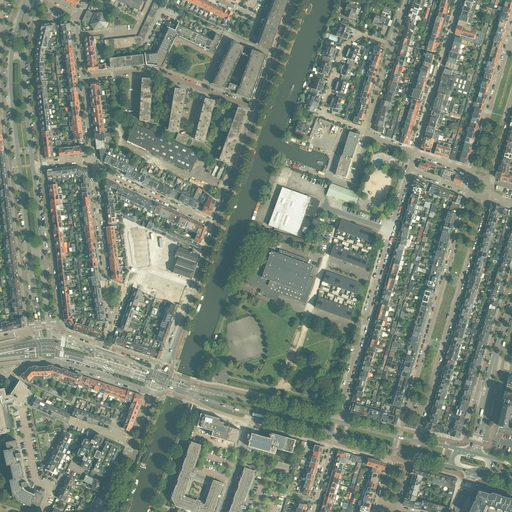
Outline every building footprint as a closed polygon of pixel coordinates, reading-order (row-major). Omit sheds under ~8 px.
[(139,0),(137,0),(134,8),(138,10),(143,1),(139,0)] [(199,0),(197,6),(201,8),(205,0),(204,0),(199,0)] [(203,11),(205,12),(209,2),(205,0),(201,8),(203,9),(203,11)] [(272,0),(256,43),(270,49),(287,0),(272,0)] [(465,1),(463,6),(475,9),(477,5),(465,1)] [(208,11),(210,12),(214,5),(209,2),(205,12),(207,13),(208,11)] [(344,16),(352,19),(353,18),(356,20),(360,6),(357,4),(356,6),(349,3),(348,5),(347,5),(346,10),(344,16)] [(212,15),(214,16),(219,7),(214,5),(210,12),(213,13),(212,15)] [(470,13),(474,14),(475,9),(463,6),(462,11),(470,13)] [(218,16),(220,17),(224,9),(223,9),(219,7),(214,16),(217,18),(218,16)] [(220,17),(224,19),(228,11),(224,9),(220,17)] [(82,21),(83,21),(90,25),(93,30),(106,29),(109,23),(102,12),(95,13),(94,15),(87,11),(82,21)] [(228,11),(224,19),(229,21),(233,13),(228,11)] [(438,14),(437,17),(446,19),(447,15),(438,12),(436,11),(435,14),(438,14)] [(462,11),(460,16),(473,19),(474,14),(470,13),(462,11)] [(371,24),(377,26),(380,17),(375,15),(375,14),(372,13),(370,20),(373,21),(371,24)] [(408,15),(407,17),(415,20),(418,21),(419,16),(417,15),(409,13),(408,15)] [(460,16),(459,20),(467,23),(471,24),(472,22),(476,23),(477,20),(474,19),(473,19),(460,16)] [(380,17),(377,26),(382,28),(383,25),(388,26),(390,20),(385,18),(385,19),(380,17)] [(406,23),(407,23),(415,26),(415,25),(414,25),(415,20),(407,17),(406,20),(406,23)] [(459,20),(458,25),(473,30),(474,28),(470,27),(470,26),(466,25),(467,23),(459,20)] [(42,24),(41,30),(51,33),(52,33),(56,32),(55,23),(42,24)] [(176,28),(174,27),(173,30),(175,31),(177,36),(179,37),(184,26),(179,23),(178,23),(176,28)] [(345,39),(347,40),(349,35),(347,34),(349,28),(350,26),(341,23),(341,25),(337,24),(335,30),(338,31),(337,36),(340,38),(338,44),(341,44),(342,41),(345,39)] [(406,25),(405,28),(414,31),(416,31),(417,28),(415,27),(415,26),(407,23),(407,25),(406,25)] [(167,28),(165,33),(175,38),(177,36),(175,31),(173,30),(174,27),(169,25),(168,28),(167,27),(167,28)] [(195,27),(194,30),(189,41),(194,44),(199,33),(200,31),(196,29),(198,26),(196,25),(195,27)] [(456,34),(455,37),(469,41),(469,42),(482,45),(485,33),(481,32),(473,30),(458,25),(455,34),(456,34)] [(189,28),(184,26),(179,37),(184,39),(189,28)] [(194,30),(189,28),(184,39),(189,41),(194,30)] [(40,33),(39,36),(51,38),(52,33),(51,33),(41,30),(41,32),(40,33)] [(202,34),(199,33),(194,44),(198,46),(204,35),(205,32),(203,31),(202,34)] [(165,33),(162,38),(173,43),(175,38),(165,33)] [(216,34),(214,37),(213,39),(213,40),(208,51),(214,53),(222,37),(216,34)] [(208,37),(204,35),(198,46),(203,48),(208,37)] [(138,36),(134,37),(135,47),(140,46),(143,39),(138,36)] [(428,40),(430,41),(439,44),(440,42),(439,42),(440,39),(431,36),(429,36),(428,40)] [(213,40),(213,39),(208,37),(203,48),(208,51),(213,40)] [(453,42),(462,44),(468,46),(469,42),(469,41),(455,37),(454,39),(453,39),(453,41),(453,42)] [(162,38),(160,43),(171,48),(173,43),(162,38)] [(402,41),(401,44),(409,46),(411,40),(403,38),(402,40),(402,41)] [(225,89),(225,87),(234,91),(235,90),(237,91),(236,94),(252,100),(268,56),(251,50),(244,48),(245,47),(231,41),(211,84),(225,89)] [(375,46),(374,51),(382,54),(383,51),(382,51),(383,48),(381,48),(382,44),(377,42),(376,46),(375,46)] [(155,52),(157,66),(159,67),(161,67),(171,48),(160,43),(155,52)] [(327,46),(326,51),(335,55),(337,50),(333,48),(334,45),(328,43),(327,46)] [(400,47),(399,49),(407,52),(409,46),(401,44),(400,47)] [(348,47),(346,53),(356,56),(358,51),(359,48),(353,46),(352,48),(348,47)] [(323,56),(322,59),(329,61),(330,59),(333,60),(335,55),(326,51),(324,57),(323,56)] [(421,54),(421,56),(423,57),(433,60),(435,55),(424,52),(423,55),(421,54)] [(457,60),(460,61),(461,56),(458,55),(459,54),(450,52),(450,53),(449,53),(449,55),(449,57),(457,60)] [(348,59),(347,62),(354,64),(355,61),(354,61),(356,56),(346,53),(344,58),(348,59)] [(397,57),(396,59),(404,62),(407,63),(408,58),(406,57),(398,54),(397,57)] [(423,57),(421,56),(417,55),(416,56),(420,58),(422,59),(425,60),(424,62),(432,64),(433,60),(423,57)] [(110,59),(111,68),(143,65),(142,56),(110,59)] [(322,62),(320,67),(329,71),(331,66),(328,64),(329,61),(322,59),(321,62),(322,62)] [(487,67),(495,69),(496,69),(496,67),(496,66),(496,64),(489,62),(487,61),(486,66),(487,67)] [(342,63),(341,69),(350,72),(352,67),(353,67),(354,64),(347,62),(346,65),(342,63)] [(459,66),(456,65),(447,62),(447,63),(446,64),(447,65),(446,67),(457,70),(459,66)] [(421,71),(429,74),(431,69),(419,65),(418,68),(422,69),(421,71)] [(317,72),(316,75),(323,78),(324,75),(327,76),(329,71),(320,67),(318,73),(317,72)] [(483,72),(485,73),(493,75),(494,73),(495,71),(495,70),(495,69),(487,67),(487,68),(484,67),(483,72)] [(342,75),(341,78),(348,80),(349,77),(348,77),(350,72),(341,69),(339,74),(342,75)] [(444,72),(443,74),(471,82),(472,77),(468,75),(467,78),(452,74),(453,71),(445,69),(444,72)] [(416,80),(419,80),(427,83),(428,78),(415,75),(415,74),(413,74),(413,75),(415,75),(415,77),(417,77),(416,80)] [(441,83),(468,91),(471,82),(443,74),(441,83)] [(316,79),(314,84),(323,87),(325,82),(322,81),(323,78),(316,75),(315,78),(316,79)] [(391,78),(390,78),(390,81),(398,83),(400,83),(401,80),(399,80),(400,78),(400,77),(392,75),(392,76),(391,78)] [(337,80),(335,85),(345,88),(346,83),(347,83),(348,80),(341,78),(340,81),(337,80)] [(142,79),(141,107),(140,121),(149,121),(151,79),(142,79)] [(408,83),(407,87),(409,88),(410,86),(416,88),(416,90),(424,92),(425,88),(408,83)] [(441,83),(439,88),(450,91),(462,95),(467,96),(468,91),(441,83)] [(308,91),(311,91),(317,94),(318,91),(322,92),(323,87),(314,84),(312,89),(312,88),(310,87),(308,91)] [(337,92),(336,95),(343,97),(344,94),(343,94),(345,88),(335,85),(334,91),(337,92)] [(416,90),(409,88),(407,87),(406,92),(410,93),(410,96),(422,100),(423,96),(424,96),(425,93),(424,93),(424,92),(416,90)] [(175,89),(172,107),(169,130),(177,132),(184,91),(175,89)] [(311,95),(309,100),(319,104),(321,98),(316,97),(317,94),(311,91),(309,94),(311,95)] [(361,97),(368,99),(369,96),(370,93),(362,91),(360,96),(362,97),(361,97)] [(437,94),(436,98),(444,100),(447,101),(448,100),(450,96),(449,96),(438,93),(437,94)] [(332,97),(330,102),(340,105),(341,100),(342,100),(343,97),(336,95),(336,98),(332,97)] [(368,99),(361,97),(361,98),(359,97),(359,99),(361,100),(360,103),(368,105),(369,103),(369,102),(369,100),(368,99)] [(436,98),(435,103),(453,108),(455,103),(448,101),(447,101),(444,100),(436,98)] [(205,99),(203,108),(195,140),(203,142),(214,101),(205,99)] [(308,110),(313,112),(314,113),(316,108),(317,109),(319,104),(309,100),(308,104),(307,105),(304,104),(304,106),(303,108),(308,110)] [(382,103),(381,106),(391,108),(392,107),(390,106),(391,102),(384,100),(383,100),(383,101),(382,101),(381,103),(382,103)] [(341,105),(340,105),(330,102),(329,107),(332,108),(331,111),(338,113),(339,110),(340,110),(341,105)] [(411,106),(410,109),(419,111),(420,110),(420,109),(420,108),(420,106),(412,104),(407,102),(407,105),(411,106)] [(435,103),(433,108),(441,110),(452,113),(453,108),(435,103)] [(366,110),(358,108),(356,107),(354,112),(357,113),(365,115),(366,113),(366,112),(366,110)] [(238,108),(227,138),(219,160),(228,163),(247,111),(238,108)] [(432,111),(432,112),(446,116),(448,117),(449,115),(441,112),(441,110),(433,108),(433,111),(432,111)] [(379,113),(378,115),(388,118),(389,116),(387,116),(388,113),(379,110),(379,113)] [(431,117),(438,119),(442,121),(443,118),(444,116),(432,112),(432,113),(432,114),(431,117)] [(353,119),(352,122),(360,125),(361,124),(362,122),(361,122),(362,120),(355,118),(349,116),(347,115),(346,120),(348,121),(349,118),(353,119)] [(431,117),(429,122),(443,126),(444,123),(437,121),(438,119),(431,117)] [(309,127),(308,126),(299,123),(295,131),(296,131),(295,133),(300,135),(301,133),(303,134),(304,132),(306,133),(309,127)] [(134,124),(131,132),(195,162),(199,154),(142,127),(142,128),(134,124)] [(428,127),(426,131),(439,135),(442,136),(443,133),(435,131),(435,129),(428,127)] [(426,131),(425,136),(437,140),(438,140),(439,135),(426,131)] [(95,135),(95,139),(104,143),(109,143),(109,137),(113,136),(112,132),(104,133),(95,135)] [(195,162),(131,132),(127,141),(191,171),(195,162)] [(349,132),(348,134),(344,150),(336,175),(346,178),(353,153),(359,135),(358,135),(354,133),(349,132)] [(97,149),(100,149),(101,149),(104,148),(104,143),(95,139),(97,149)] [(423,141),(422,145),(432,148),(434,149),(435,147),(432,146),(433,144),(423,141)] [(422,145),(421,150),(433,154),(434,152),(431,151),(432,148),(422,145)] [(101,161),(104,162),(108,153),(105,152),(104,148),(101,149),(100,149),(101,161)] [(453,149),(452,154),(469,159),(470,159),(470,157),(470,156),(471,154),(463,152),(458,151),(453,149)] [(108,153),(104,162),(108,164),(113,154),(111,152),(112,151),(110,150),(109,152),(108,152),(108,153)] [(108,164),(113,167),(118,155),(116,154),(116,155),(115,155),(113,154),(108,164)] [(121,161),(122,158),(119,157),(119,156),(118,154),(118,155),(113,167),(117,169),(121,161)] [(469,159),(452,154),(451,154),(450,159),(460,162),(468,164),(468,162),(469,162),(469,160),(469,159)] [(117,169),(121,171),(126,160),(122,158),(121,161),(117,169)] [(121,171),(126,173),(129,165),(127,164),(130,159),(127,158),(126,160),(121,171)] [(124,175),(129,178),(136,163),(134,162),(132,166),(129,165),(126,173),(124,175)] [(418,168),(427,171),(428,167),(436,169),(437,167),(426,162),(425,164),(421,162),(418,168)] [(129,178),(134,180),(137,172),(134,171),(136,168),(138,164),(136,163),(129,178)] [(76,166),(75,167),(76,176),(79,177),(82,177),(83,175),(87,174),(87,173),(87,171),(85,171),(85,170),(79,167),(77,167),(76,167),(76,166)] [(499,171),(498,172),(509,175),(509,173),(507,172),(508,169),(499,167),(498,170),(499,171)] [(134,180),(138,182),(144,169),(142,168),(141,171),(141,170),(140,173),(137,172),(134,180)] [(138,182),(142,184),(146,176),(147,174),(145,172),(146,169),(144,169),(138,182)] [(452,181),(453,178),(454,174),(445,170),(444,172),(442,177),(452,181)] [(509,175),(498,172),(497,171),(496,177),(496,176),(496,177),(496,178),(497,178),(511,182),(511,181),(511,175),(509,175)] [(152,175),(147,186),(151,188),(156,178),(154,177),(155,173),(153,172),(153,173),(152,175)] [(146,176),(142,184),(147,186),(152,175),(148,173),(146,176)] [(88,182),(87,174),(83,175),(82,177),(79,177),(79,183),(83,182),(83,183),(88,182)] [(453,178),(452,181),(461,185),(464,179),(463,179),(462,178),(463,177),(454,174),(453,178)] [(161,179),(156,190),(160,192),(166,181),(163,180),(164,178),(162,177),(161,179)] [(156,178),(151,188),(156,190),(161,179),(159,178),(159,179),(156,178)] [(416,178),(415,178),(415,179),(412,185),(413,186),(421,189),(424,190),(425,190),(426,188),(427,188),(429,189),(431,185),(431,184),(428,183),(428,184),(422,181),(423,180),(416,178)] [(103,184),(105,192),(112,192),(112,190),(109,191),(109,190),(110,188),(112,183),(108,181),(107,181),(105,180),(103,181),(104,184),(103,184)] [(160,192),(165,194),(171,181),(169,180),(168,182),(166,181),(160,192)] [(165,194),(169,197),(173,189),(174,186),(171,185),(173,182),(171,181),(165,194)] [(119,186),(112,183),(110,188),(112,188),(116,190),(115,191),(114,193),(116,193),(119,186)] [(327,194),(354,204),(358,193),(331,183),(327,194)] [(173,189),(169,197),(174,199),(180,186),(177,185),(175,190),(173,189)] [(174,199),(178,201),(182,193),(179,192),(182,186),(180,185),(180,186),(174,199)] [(116,193),(115,195),(120,197),(124,189),(122,189),(122,188),(119,186),(116,193)] [(411,193),(412,193),(419,195),(421,189),(413,186),(413,187),(412,187),(411,191),(412,191),(411,193)] [(318,200),(308,197),(282,187),(268,225),(306,239),(315,215),(316,216),(316,215),(315,215),(320,201),(318,200)] [(187,205),(191,207),(198,192),(200,189),(198,188),(193,198),(190,197),(187,205)] [(126,190),(124,189),(120,199),(124,201),(125,201),(129,191),(127,190),(126,190)] [(124,201),(124,203),(128,205),(129,204),(133,194),(132,193),(132,192),(129,191),(125,201),(124,201)] [(178,201),(182,203),(184,200),(187,192),(185,192),(183,191),(182,193),(178,200),(178,201)] [(104,197),(105,200),(113,199),(113,195),(111,195),(111,192),(112,192),(105,192),(105,196),(104,197)] [(196,209),(198,204),(199,202),(197,200),(198,198),(200,193),(198,192),(191,207),(196,209)] [(135,195),(133,194),(129,204),(131,205),(133,206),(134,206),(138,195),(136,194),(135,195)] [(456,194),(453,202),(451,207),(449,210),(456,213),(462,197),(456,194)] [(138,195),(134,206),(138,208),(143,198),(141,197),(141,196),(138,195)] [(202,196),(201,198),(204,200),(206,201),(214,205),(216,200),(209,195),(207,199),(205,197),(203,197),(202,196)] [(143,198),(138,208),(143,210),(148,200),(145,198),(144,199),(143,198)] [(150,201),(148,200),(143,210),(148,212),(152,203),(150,202),(150,201)] [(203,205),(203,206),(212,210),(214,205),(206,201),(204,200),(203,202),(206,203),(204,206),(203,205)] [(154,203),(152,203),(148,212),(152,215),(153,213),(157,204),(155,203),(154,203)] [(157,204),(153,213),(158,215),(162,207),(159,205),(157,204)] [(490,211),(499,214),(506,216),(508,209),(497,206),(496,206),(493,205),(492,206),(491,206),(490,211)] [(202,208),(197,206),(196,209),(210,216),(212,210),(203,206),(202,208)] [(159,217),(162,218),(167,209),(162,207),(158,215),(157,216),(156,219),(158,220),(159,217)] [(172,211),(167,209),(162,218),(167,221),(167,219),(172,211)] [(176,213),(172,211),(167,219),(172,222),(176,213)] [(446,216),(447,217),(455,219),(456,217),(457,217),(457,215),(457,214),(449,211),(447,211),(446,216)] [(417,215),(406,212),(406,214),(405,215),(404,216),(405,217),(412,220),(415,220),(417,215)] [(181,215),(176,213),(172,222),(177,224),(181,215)] [(177,224),(176,225),(178,226),(177,230),(179,231),(182,226),(186,218),(181,215),(177,224)] [(446,222),(454,224),(455,224),(455,222),(455,221),(455,219),(447,217),(446,216),(445,216),(443,221),(446,222)] [(190,220),(186,218),(182,226),(186,228),(190,220)] [(195,222),(190,220),(186,228),(186,230),(191,232),(191,231),(195,222)] [(337,230),(342,232),(346,222),(341,220),(339,225),(338,225),(337,230)] [(146,228),(156,232),(158,226),(149,222),(148,225),(147,226),(146,228)] [(195,222),(191,231),(196,233),(200,224),(195,222)] [(342,232),(347,234),(351,224),(346,222),(342,232)] [(206,227),(200,224),(196,233),(203,236),(206,227)] [(347,234),(352,235),(355,226),(351,224),(347,234)] [(352,235),(357,237),(360,227),(355,226),(352,235)] [(440,231),(443,232),(451,234),(451,233),(452,233),(452,231),(453,229),(444,226),(442,226),(440,231)] [(357,237),(361,239),(365,229),(360,227),(357,237)] [(138,228),(131,229),(132,237),(146,235),(145,235),(144,229),(138,230),(138,228)] [(361,239),(366,241),(370,231),(365,229),(361,239)] [(370,231),(366,241),(373,243),(374,238),(373,238),(375,233),(370,231)] [(399,236),(399,237),(409,240),(411,235),(401,232),(400,234),(399,234),(399,236)] [(201,243),(203,236),(196,233),(193,239),(201,243)] [(398,242),(397,244),(405,246),(407,246),(408,247),(410,240),(409,240),(399,237),(399,238),(398,238),(397,242),(398,242)] [(191,241),(188,247),(192,249),(197,251),(200,245),(196,243),(191,241)] [(435,245),(437,246),(447,249),(447,246),(448,246),(449,244),(448,244),(438,241),(437,243),(436,243),(435,245)] [(330,256),(335,258),(338,248),(332,246),(331,251),(330,256)] [(177,259),(172,273),(191,280),(197,263),(200,255),(191,252),(179,248),(174,258),(177,259)] [(335,258),(339,259),(343,250),(338,248),(335,258)] [(271,251),(266,263),(265,267),(255,263),(250,277),(249,276),(248,276),(246,282),(251,284),(261,288),(259,293),(274,298),(275,293),(279,294),(305,304),(314,278),(312,278),(309,277),(313,266),(312,266),(305,263),(307,259),(279,249),(278,254),(271,251)] [(339,259),(344,261),(348,251),(343,250),(339,259)] [(344,261),(349,263),(352,253),(348,251),(344,261)] [(349,263),(354,265),(357,255),(352,253),(349,263)] [(393,258),(401,261),(404,261),(405,256),(402,256),(394,253),(394,255),(393,256),(393,257),(393,258)] [(354,265),(359,266),(362,257),(357,255),(354,265)] [(433,255),(432,260),(442,263),(443,263),(444,261),(443,260),(444,258),(436,256),(433,255)] [(362,257),(359,266),(364,268),(365,263),(367,264),(368,259),(362,257)] [(506,281),(506,280),(506,279),(508,275),(498,272),(494,271),(493,273),(491,273),(490,273),(490,276),(497,278),(506,281)] [(147,272),(143,283),(148,284),(152,274),(147,272)] [(322,281),(328,283),(331,274),(326,272),(324,277),(323,277),(322,281)] [(152,274),(148,284),(153,286),(157,276),(152,274)] [(328,283),(332,285),(336,276),(331,274),(328,283)] [(120,275),(111,276),(112,279),(123,284),(124,281),(121,280),(120,280),(120,275)] [(470,279),(469,281),(478,284),(479,281),(482,282),(483,279),(480,278),(471,275),(471,276),(470,276),(469,279),(470,279)] [(157,276),(153,286),(157,288),(161,277),(157,276)] [(332,285),(337,287),(341,277),(336,276),(332,285)] [(161,277),(157,288),(162,289),(166,279),(161,277)] [(337,287),(342,289),(345,279),(341,277),(337,287)] [(490,283),(495,284),(503,287),(503,286),(504,287),(506,281),(497,278),(496,279),(489,277),(489,279),(488,282),(490,283)] [(162,289),(159,297),(178,304),(185,285),(170,280),(166,279),(162,289)] [(342,289),(347,290),(350,281),(345,279),(342,289)] [(347,290),(352,292),(355,283),(350,281),(347,290)] [(469,287),(477,290),(478,284),(469,281),(469,283),(468,283),(467,286),(468,286),(468,287),(469,287)] [(355,283),(352,292),(358,294),(359,289),(358,289),(360,284),(355,283)] [(385,287),(384,289),(392,291),(394,285),(386,283),(385,285),(384,287),(385,287)] [(424,290),(426,291),(434,293),(434,291),(435,291),(436,289),(435,288),(427,286),(425,285),(424,290)] [(131,296),(130,299),(135,300),(135,301),(136,300),(139,301),(142,302),(144,297),(141,296),(133,293),(132,294),(131,296)] [(421,301),(431,304),(431,302),(432,301),(433,300),(432,299),(432,298),(424,296),(422,296),(421,301)] [(315,307),(320,309),(323,300),(317,297),(316,302),(317,303),(315,307)] [(380,304),(390,307),(392,307),(393,302),(389,301),(381,299),(381,301),(380,302),(380,304)] [(320,309),(325,311),(328,301),(323,300),(320,309)] [(325,311),(329,313),(333,303),(328,301),(325,311)] [(163,306),(167,308),(176,311),(177,309),(176,308),(177,306),(165,302),(163,306)] [(329,313),(334,314),(338,305),(333,303),(329,313)] [(334,314),(339,316),(342,307),(338,305),(334,314)] [(163,309),(162,311),(174,315),(176,311),(167,308),(163,306),(163,309)] [(417,310),(420,311),(428,314),(429,311),(430,309),(429,309),(419,306),(417,310)] [(339,316),(344,318),(347,308),(342,307),(339,316)] [(347,308),(344,318),(349,320),(351,315),(352,315),(353,310),(354,307),(351,307),(350,309),(347,308)] [(165,314),(164,316),(173,320),(174,315),(162,311),(161,313),(165,314)] [(20,319),(17,320),(19,328),(24,327),(23,316),(23,312),(22,312),(15,312),(16,315),(16,316),(17,318),(20,317),(20,319)] [(125,315),(124,317),(139,322),(139,320),(135,318),(136,316),(133,315),(126,312),(126,313),(125,313),(124,314),(125,315)] [(152,317),(160,320),(171,324),(171,322),(172,322),(173,320),(164,316),(163,319),(153,315),(152,317)] [(66,322),(69,325),(72,322),(71,321),(71,320),(72,320),(72,316),(64,317),(64,322),(66,322)] [(78,332),(79,332),(83,320),(81,319),(81,321),(80,324),(77,323),(75,331),(76,331),(77,332),(78,332)] [(86,334),(88,335),(92,321),(90,320),(88,327),(86,326),(83,334),(84,334),(86,335),(86,334)] [(160,326),(169,330),(171,325),(171,324),(160,320),(158,323),(160,324),(160,326)] [(99,327),(96,338),(97,338),(98,339),(99,339),(100,339),(103,332),(100,331),(102,326),(103,323),(105,323),(104,321),(100,321),(100,324),(99,327)] [(122,323),(121,325),(132,329),(137,330),(138,328),(129,325),(130,323),(123,321),(122,321),(122,323)] [(71,330),(75,331),(77,323),(74,322),(73,323),(72,322),(69,325),(71,328),(71,330)] [(457,325),(457,327),(468,330),(469,328),(466,327),(467,324),(458,322),(457,325)] [(155,330),(158,331),(168,334),(169,330),(160,326),(159,329),(156,328),(155,330)] [(123,347),(125,347),(129,333),(127,333),(126,336),(125,340),(123,339),(121,346),(121,347),(123,347)] [(120,346),(121,346),(123,339),(124,334),(123,334),(122,336),(121,338),(119,337),(116,345),(119,346),(120,346)] [(153,340),(159,342),(164,344),(164,343),(164,342),(165,341),(166,339),(157,335),(155,335),(153,340)] [(132,350),(133,350),(138,336),(136,336),(135,339),(133,342),(131,342),(129,349),(130,350),(131,350),(132,350)] [(140,352),(142,353),(147,338),(145,338),(143,342),(142,345),(140,345),(138,352),(139,353),(140,352)] [(369,342),(368,345),(376,347),(378,341),(370,339),(369,339),(369,341),(369,342)] [(419,346),(420,343),(411,341),(409,340),(407,345),(410,346),(418,348),(419,346)] [(157,350),(154,358),(159,359),(164,344),(159,342),(158,344),(161,345),(159,351),(157,350)] [(449,350),(448,352),(458,355),(459,349),(451,347),(450,346),(450,347),(449,346),(448,350),(449,350)] [(404,355),(407,355),(415,358),(416,356),(417,353),(409,351),(405,350),(404,355)] [(447,358),(448,358),(456,361),(458,355),(448,352),(448,354),(447,354),(446,357),(447,357),(447,358)] [(402,360),(404,361),(406,361),(414,364),(415,361),(414,361),(415,358),(407,355),(407,356),(404,355),(402,360)] [(472,363),(470,369),(479,372),(481,366),(480,366),(472,363)] [(400,370),(411,373),(412,371),(412,370),(412,368),(404,366),(402,366),(401,365),(400,370)] [(39,379),(43,379),(43,367),(37,367),(37,366),(33,367),(34,378),(39,378),(39,379)] [(47,379),(53,379),(52,366),(48,366),(48,367),(43,367),(43,379),(47,379)] [(54,379),(59,380),(63,370),(52,367),(52,366),(53,379),(54,380),(54,379)] [(33,378),(34,378),(33,367),(33,368),(30,368),(24,374),(23,374),(21,377),(25,380),(30,383),(33,378)] [(64,383),(68,384),(72,373),(66,372),(67,371),(63,369),(63,370),(59,380),(65,382),(64,383)] [(468,375),(477,377),(479,372),(470,369),(468,375)] [(398,375),(401,376),(409,378),(410,376),(411,376),(411,373),(400,370),(398,375)] [(78,386),(81,376),(78,374),(77,375),(72,373),(68,384),(72,386),(72,385),(78,386)] [(77,387),(83,389),(83,387),(86,378),(84,377),(84,376),(82,376),(81,376),(78,386),(77,387)] [(511,376),(509,376),(506,391),(508,392),(507,393),(506,398),(505,398),(504,397),(504,398),(505,399),(504,403),(499,425),(511,429),(511,376)] [(198,379),(197,379),(190,377),(182,400),(192,404),(193,402),(194,400),(194,399),(195,397),(196,393),(199,385),(200,382),(201,380),(198,379)] [(83,389),(88,390),(92,379),(89,379),(89,378),(87,378),(86,378),(83,387),(83,389)] [(92,389),(94,390),(97,381),(95,380),(94,380),(93,379),(92,380),(92,379),(88,390),(91,391),(92,389)] [(24,384),(23,383),(19,380),(11,393),(10,391),(5,392),(4,388),(0,389),(0,433),(6,433),(9,432),(10,431),(9,429),(12,429),(10,417),(8,408),(8,406),(9,406),(10,406),(11,406),(11,405),(12,405),(14,403),(18,406),(29,390),(27,388),(28,387),(27,386),(24,384)] [(94,390),(93,392),(98,394),(99,392),(102,383),(100,382),(99,382),(98,381),(97,381),(94,390)] [(98,394),(104,395),(107,385),(105,384),(105,383),(103,383),(102,383),(99,392),(98,394)] [(104,395),(109,397),(112,386),(110,386),(110,385),(108,384),(107,385),(104,395)] [(112,386),(109,397),(114,399),(117,388),(115,387),(113,386),(112,386)] [(118,398),(120,399),(122,390),(120,389),(120,388),(118,388),(117,388),(114,399),(117,400),(118,398)] [(123,400),(125,400),(128,391),(123,390),(122,390),(120,399),(119,401),(122,402),(123,400)] [(125,400),(130,402),(133,393),(128,391),(125,400)] [(130,402),(140,406),(143,399),(143,400),(144,396),(133,393),(130,402)] [(35,396),(31,404),(33,404),(32,406),(37,409),(41,401),(41,399),(36,396),(35,396)] [(354,413),(356,405),(357,399),(358,397),(353,396),(349,412),(353,413),(354,413)] [(45,403),(42,411),(46,413),(50,405),(52,403),(47,400),(45,403)] [(37,409),(42,411),(45,403),(41,401),(37,409)] [(128,407),(129,408),(138,411),(139,410),(140,406),(130,402),(129,403),(128,407)] [(46,413),(52,416),(55,408),(50,405),(46,413)] [(52,416),(56,418),(60,410),(55,408),(52,416)] [(71,417),(77,418),(80,410),(74,408),(71,417)] [(127,409),(125,412),(136,416),(137,415),(137,414),(137,413),(138,411),(129,408),(128,409),(127,409)] [(394,415),(392,424),(396,425),(401,409),(396,408),(396,409),(395,413),(394,415)] [(56,418),(61,420),(65,412),(60,410),(56,418)] [(65,412),(61,420),(66,422),(70,414),(65,412)] [(122,417),(123,417),(134,421),(135,421),(135,419),(135,418),(136,416),(125,412),(124,412),(122,417)] [(199,421),(198,421),(197,426),(197,427),(212,431),(211,436),(238,444),(238,443),(239,439),(238,439),(239,439),(240,438),(240,437),(239,437),(239,436),(241,431),(241,430),(223,425),(224,423),(225,423),(226,422),(224,421),(224,420),(222,420),(222,419),(200,413),(200,414),(199,419),(199,421)] [(97,425),(103,427),(106,417),(106,416),(101,414),(100,417),(97,425)] [(106,417),(103,427),(108,429),(111,419),(106,417)] [(121,422),(122,423),(132,427),(132,426),(133,426),(133,424),(133,423),(134,421),(123,417),(121,422)] [(427,429),(435,431),(437,425),(428,422),(426,427),(426,428),(427,429)] [(132,427),(122,423),(120,427),(130,432),(132,428),(131,428),(132,427)] [(437,425),(435,431),(442,433),(444,427),(441,426),(437,425)] [(452,429),(448,428),(445,427),(443,433),(460,438),(462,432),(461,432),(452,429)] [(59,439),(67,443),(70,435),(63,432),(62,435),(61,434),(59,439)] [(248,446),(253,448),(274,454),(275,453),(276,449),(291,453),(292,452),(293,447),(293,446),(293,447),(294,446),(294,445),(294,444),(293,444),(294,444),(295,440),(274,434),(271,434),(269,434),(269,435),(270,436),(270,437),(269,437),(270,438),(251,433),(251,434),(250,439),(250,440),(249,440),(248,441),(249,441),(249,442),(250,442),(249,442),(248,446)] [(82,445),(81,448),(79,448),(77,454),(78,454),(77,456),(83,458),(82,460),(83,460),(81,466),(82,466),(82,468),(88,470),(88,469),(89,470),(92,464),(94,465),(91,471),(104,478),(104,477),(106,474),(107,475),(118,453),(119,449),(118,449),(119,447),(114,445),(106,441),(105,441),(103,445),(101,444),(104,439),(103,438),(103,437),(97,434),(97,435),(96,435),(93,440),(92,440),(91,441),(85,438),(85,440),(84,439),(81,445),(82,445)] [(59,439),(56,444),(64,448),(67,443),(59,439)] [(6,465),(10,465),(11,468),(12,468),(14,476),(12,476),(13,479),(9,480),(10,484),(11,483),(13,490),(11,491),(12,495),(14,495),(16,498),(16,500),(20,502),(21,500),(27,503),(27,505),(30,506),(32,503),(35,504),(35,503),(39,505),(43,496),(36,492),(34,496),(25,491),(22,489),(22,487),(27,486),(26,482),(21,483),(20,478),(24,477),(21,462),(17,463),(16,458),(21,457),(20,452),(15,453),(14,449),(18,448),(16,440),(7,442),(8,446),(6,446),(7,450),(3,450),(4,454),(5,454),(7,461),(6,462),(6,465)] [(301,441),(300,448),(303,449),(308,450),(309,450),(310,448),(308,447),(307,447),(307,445),(306,445),(304,444),(305,442),(301,441)] [(178,480),(177,483),(176,486),(175,485),(173,493),(173,495),(172,495),(171,498),(175,506),(178,507),(178,506),(180,507),(180,508),(188,510),(193,511),(192,511),(213,511),(214,510),(214,509),(215,507),(218,500),(217,500),(218,497),(219,495),(222,486),(223,483),(213,480),(204,505),(183,497),(190,475),(192,476),(192,475),(194,476),(194,474),(192,473),(194,470),(192,470),(201,445),(191,442),(190,445),(189,444),(187,453),(186,456),(185,458),(182,466),(182,467),(181,472),(180,472),(177,480),(178,480)] [(56,444),(54,449),(62,453),(64,448),(56,444)] [(313,452),(321,454),(323,447),(322,447),(314,445),(312,452),(313,452)] [(54,449),(52,454),(60,458),(62,459),(64,454),(62,453),(54,449)] [(338,451),(336,456),(345,459),(347,453),(338,451)] [(347,453),(345,459),(347,459),(358,462),(361,463),(363,457),(347,453)] [(52,454),(50,459),(60,464),(62,459),(60,458),(52,454)] [(336,459),(335,461),(343,464),(345,464),(347,459),(345,459),(336,456),(335,459),(336,459)] [(366,465),(372,466),(373,467),(374,460),(364,458),(362,464),(366,465)] [(50,459),(47,464),(55,468),(57,469),(60,464),(50,459)] [(373,467),(381,469),(383,469),(385,465),(385,464),(385,463),(384,463),(374,460),(373,467)] [(310,464),(309,467),(317,469),(318,466),(317,466),(318,464),(310,462),(307,461),(307,463),(310,464)] [(55,468),(47,464),(45,469),(53,472),(55,468)] [(413,473),(422,476),(429,477),(431,472),(431,471),(416,467),(416,466),(416,467),(415,466),(414,467),(414,468),(413,473)] [(309,467),(307,473),(315,475),(315,474),(315,472),(316,472),(317,469),(309,467)] [(240,511),(241,508),(243,509),(243,508),(245,509),(246,507),(244,506),(245,503),(243,502),(254,471),(244,468),(242,472),(243,472),(242,475),(241,477),(238,486),(237,491),(236,491),(233,499),(234,499),(232,505),(231,504),(229,511),(240,511)] [(432,473),(431,472),(429,477),(428,481),(433,482),(436,473),(432,472),(432,473)] [(67,475),(64,482),(75,488),(76,486),(73,484),(74,481),(69,479),(70,476),(67,475)] [(100,482),(86,475),(83,481),(84,481),(93,485),(92,488),(92,489),(97,491),(100,482)] [(443,476),(441,475),(439,484),(444,485),(447,476),(443,475),(443,476)] [(450,477),(447,476),(444,485),(449,487),(452,478),(450,478),(450,477)] [(329,482),(337,484),(340,485),(341,480),(338,479),(330,477),(329,480),(330,480),(329,482)] [(447,496),(452,498),(457,480),(457,479),(454,478),(454,479),(452,478),(449,487),(447,496)] [(64,482),(62,488),(69,491),(71,488),(74,490),(75,488),(64,482)] [(303,488),(311,490),(312,487),(311,487),(312,485),(301,482),(299,482),(298,483),(303,485),(303,488)] [(410,487),(409,489),(418,491),(419,491),(420,489),(419,489),(419,486),(410,483),(409,487),(410,487)] [(300,487),(298,492),(308,495),(309,495),(309,493),(310,493),(311,490),(303,488),(300,487)] [(59,492),(69,497),(70,498),(71,496),(68,494),(69,491),(62,488),(59,492)] [(361,495),(364,496),(373,499),(374,495),(373,495),(374,493),(365,491),(363,490),(361,495)] [(511,511),(511,498),(509,497),(509,498),(502,496),(502,495),(492,492),(492,494),(480,490),(476,498),(478,498),(476,501),(475,501),(470,511),(511,511)] [(69,497),(59,492),(57,497),(67,502),(69,497)] [(324,497),(335,500),(337,495),(334,494),(326,492),(326,494),(325,494),(324,497)] [(95,496),(93,501),(103,506),(105,501),(95,496)] [(420,509),(422,504),(415,502),(405,499),(404,504),(403,504),(404,504),(403,505),(404,505),(404,506),(405,506),(420,510),(420,509)] [(93,501),(91,506),(101,511),(103,506),(93,501)] [(422,511),(426,511),(428,502),(423,501),(422,504),(420,509),(422,510),(422,511)] [(296,502),(294,507),(297,508),(305,510),(306,507),(306,505),(299,502),(296,502)] [(321,508),(322,508),(329,511),(331,505),(334,506),(334,505),(333,505),(323,502),(321,508)]
